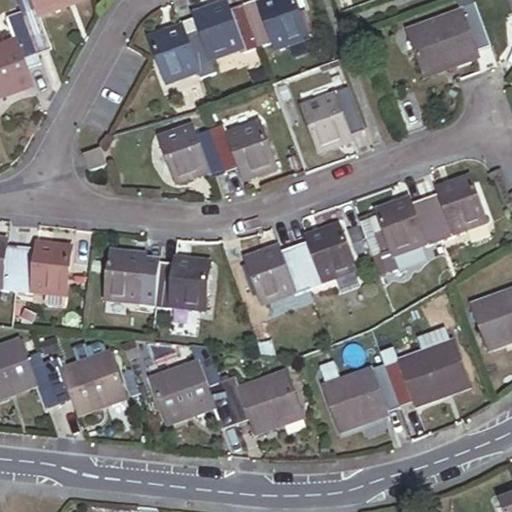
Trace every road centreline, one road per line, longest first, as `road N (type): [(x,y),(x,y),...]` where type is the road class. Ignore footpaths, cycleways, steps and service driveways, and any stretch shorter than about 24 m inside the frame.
road 1 (residential): [(0,466),(294,498),(409,477),(511,425)]
road 2 (residential): [(31,206),(161,221),(261,216),(492,127)]
road 3 (residential): [(31,206),(136,8),(153,0)]
